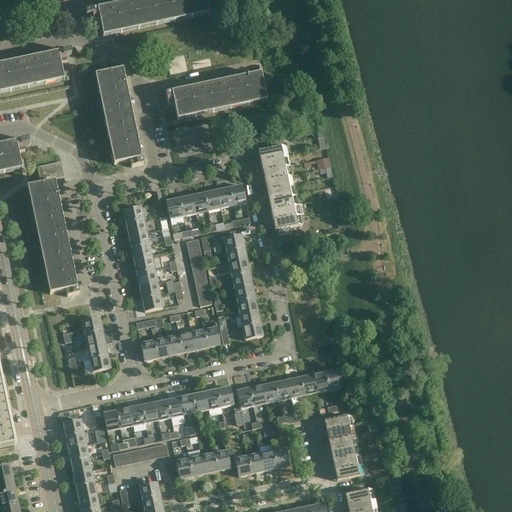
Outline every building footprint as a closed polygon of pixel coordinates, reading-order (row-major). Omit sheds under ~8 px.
[(210,14),(207,0),(162,0),(154,2),(153,0),(150,0),(150,3),(98,13),(98,10),(91,11),(94,24),(99,22),(102,37),(210,14)] [(0,69),(0,93),(64,80),(60,65),(66,64),(63,52),(57,53),(58,57),(26,63),(26,61),(21,62),(22,64),(0,69)] [(120,71),(108,74),(97,76),(116,166),(130,163),(131,169),(143,166),(142,160),(138,160),(131,127),(134,127),(133,123),(131,123),(120,71)] [(267,102),(262,79),(228,86),(228,83),(224,84),(224,86),(173,97),(172,94),(165,95),(168,108),(174,106),(177,121),(267,102)] [(0,174),(22,170),(19,155),(25,154),(22,141),(16,143),(16,146),(0,149),(0,174)] [(260,152),(263,163),(283,159),(280,148),(267,151),(260,152)] [(283,159),(263,163),(265,173),(285,169),(283,159)] [(329,159),(322,161),(324,170),(331,169),(329,159)] [(54,180),(64,178),(61,163),(53,165),(37,168),(39,178),(36,179),(37,184),(54,180)] [(287,178),(285,169),(265,173),(267,183),(287,178)] [(287,178),(267,183),(269,192),(289,188),(287,178)] [(79,295),(78,289),(74,289),(64,239),(66,238),(65,234),(63,235),(52,183),(28,188),(51,295),(65,292),(66,298),(79,295)] [(229,190),(232,208),(245,205),(242,187),(229,190)] [(291,198),(289,188),(269,192),(271,202),(291,198)] [(229,190),(216,193),(220,211),(232,208),(229,190)] [(159,192),(153,194),(156,205),(162,203),(159,192)] [(204,195),(207,213),(220,211),(216,193),(204,195)] [(195,216),(207,213),(204,195),(191,198),(195,216)] [(191,198),(179,201),(182,218),(195,216),(191,198)] [(291,198),(271,202),(273,212),(293,208),(291,198)] [(325,200),(310,202),(312,212),(326,210),(325,200)] [(165,203),(169,221),(182,218),(179,201),(165,203)] [(156,205),(159,218),(165,217),(163,204),(156,205)] [(302,206),(293,208),(273,212),(275,222),(295,218),(304,216),(302,206)] [(123,212),(126,225),(144,221),(141,208),(123,212)] [(275,222),(277,232),(280,232),(282,238),(294,236),(292,229),(297,228),(295,218),(275,222)] [(248,219),(235,222),(237,229),(250,226),(248,219)] [(144,221),(126,225),(129,238),(146,234),(144,221)] [(129,238),(131,251),(149,247),(146,234),(129,238)] [(223,241),(226,254),(244,250),(241,237),(223,241)] [(207,239),(201,240),(204,258),(210,257),(207,239)] [(187,250),(199,247),(198,241),(186,244),(187,250)] [(131,251),(134,263),(152,260),(149,247),(131,251)] [(187,250),(188,256),(201,253),(199,247),(187,250)] [(226,254),(229,266),(247,263),(244,250),(226,254)] [(188,256),(190,262),(202,259),(201,253),(188,256)] [(190,262),(191,268),(203,265),(202,259),(190,262)] [(134,263),(137,276),(154,272),(152,260),(134,263)] [(231,279),(249,275),(247,263),(229,266),(231,279)] [(191,268),(192,274),(204,271),(203,265),(191,268)] [(192,274),(194,279),(206,277),(204,271),(192,274)] [(137,276),(139,288),(157,285),(154,272),(137,276)] [(231,279),(234,291),(252,287),(249,275),(231,279)] [(194,279),(195,286),(207,283),(206,277),(194,279)] [(195,286),(196,291),(208,289),(207,283),(195,286)] [(139,288),(142,301),(160,297),(157,285),(139,288)] [(237,304),(255,300),(252,287),(234,291),(237,304)] [(183,301),(180,288),(174,290),(177,302),(183,301)] [(196,291),(197,297),(209,294),(208,289),(196,291)] [(197,297),(199,303),(211,301),(209,294),(197,297)] [(162,310),(160,297),(142,301),(145,314),(162,310)] [(257,313),(255,300),(237,304),(239,317),(257,313)] [(212,306),(211,301),(199,303),(200,309),(212,306)] [(239,317),(242,329),(260,325),(257,313),(239,317)] [(82,323),(85,336),(102,333),(99,319),(82,323)] [(137,331),(151,329),(149,322),(136,325),(137,331)] [(263,338),(260,325),(242,329),(245,342),(263,338)] [(204,332),(208,350),(220,347),(216,329),(204,332)] [(227,333),(221,334),(223,347),(229,345),(227,337),(233,335),(232,331),(227,333)] [(191,335),(195,353),(208,350),(204,332),(191,335)] [(87,349),(105,345),(102,333),(85,336),(87,349)] [(179,337),(182,355),(195,353),(191,335),(179,337)] [(166,340),(170,358),(182,355),(179,337),(166,340)] [(154,343),(158,361),(170,358),(166,340),(154,343)] [(140,346),(144,363),(158,361),(154,343),(140,346)] [(107,357),(105,345),(87,349),(90,361),(107,357)] [(110,371),(107,357),(90,361),(83,363),(86,376),(110,371)] [(79,377),(76,364),(70,366),(73,379),(79,377)] [(341,388),(337,370),(324,373),(328,391),(341,388)] [(328,391),(324,373),(312,376),(316,393),(328,391)] [(316,393),(312,376),(299,378),(303,396),(316,393)] [(299,378),(287,381),(290,399),(303,396),(299,378)] [(0,448),(14,446),(0,380),(0,448)] [(287,381),(274,384),(278,401),(290,399),(287,381)] [(265,404),(278,401),(274,384),(261,386),(265,404)] [(253,407),(265,404),(261,386),(249,389),(253,407)] [(236,394),(231,395),(229,387),(217,390),(220,408),(233,405),(234,413),(240,411),(240,409),(236,394)] [(236,392),(236,394),(240,409),(253,407),(249,389),(236,392)] [(208,411),(220,408),(217,390),(204,393),(208,411)] [(195,413),(208,411),(204,393),(191,396),(195,413)] [(183,416),(195,413),(191,396),(179,398),(183,416)] [(179,398),(166,401),(170,419),(183,416),(179,398)] [(157,421),(170,419),(166,401),(153,404),(157,421)] [(153,404),(141,406),(144,424),(157,421),(153,404)] [(97,405),(79,409),(82,419),(99,415),(97,405)] [(141,406),(128,409),(132,427),(144,424),(141,406)] [(128,409),(116,412),(119,429),(132,427),(128,409)] [(378,409),(372,410),(374,420),(380,419),(378,409)] [(106,432),(119,429),(116,412),(103,414),(106,432)] [(103,429),(100,416),(94,418),(97,431),(103,429)] [(326,421),(328,431),(348,427),(346,417),(326,421)] [(63,424),(66,437),(83,433),(80,420),(63,424)] [(330,441),(350,437),(348,427),(328,431),(330,441)] [(66,437),(68,450),(86,446),(83,433),(66,437)] [(330,441),(332,451),(352,447),(350,437),(330,441)] [(168,456),(166,444),(160,446),(162,457),(168,456)] [(86,446),(68,450),(71,462),(88,458),(86,446)] [(160,446),(154,447),(156,459),(162,457),(160,446)] [(148,448),(150,460),(156,459),(154,447),(148,448)] [(335,461),(354,457),(352,447),(332,451),(335,461)] [(148,448),(142,449),(144,461),(150,460),(148,448)] [(247,457),(234,460),(232,448),(225,450),(226,451),(230,467),(235,466),(238,477),(251,475),(247,457)] [(136,451),(139,462),(144,461),(142,449),(136,451)] [(272,452),(276,469),(289,466),(285,449),(272,452)] [(136,451),(130,452),(133,464),(139,462),(136,451)] [(213,454),(217,472),(230,469),(230,467),(226,451),(213,454)] [(124,453),(127,465),(133,464),(130,452),(124,453)] [(260,454),(263,472),(276,469),(272,452),(260,454)] [(124,453),(118,454),(121,466),(127,465),(124,453)] [(113,456),(115,467),(121,466),(118,454),(113,456)] [(201,457),(205,475),(217,472),(213,454),(201,457)] [(247,457),(251,475),(263,472),(260,454),(247,457)] [(189,459),(192,477),(205,475),(201,457),(189,459)] [(335,461),(337,470),(356,466),(354,457),(335,461)] [(91,471),(88,458),(71,462),(73,474),(91,471)] [(175,462),(179,480),(192,477),(189,459),(175,462)] [(0,466),(0,480),(12,478),(9,465),(0,466)] [(337,470),(339,481),(358,477),(356,466),(337,470)] [(75,480),(76,488),(94,484),(93,480),(91,471),(73,474),(75,480)] [(0,480),(0,494),(15,491),(12,478),(0,480)] [(390,490),(400,488),(398,478),(388,480),(390,490)] [(139,487),(142,500),(160,496),(157,483),(139,487)] [(76,488),(79,500),(97,497),(94,484),(76,488)] [(128,503),(126,490),(119,491),(122,504),(128,503)] [(347,494),(349,505),(369,500),(366,490),(347,494)] [(0,494),(0,507),(17,504),(15,491),(0,494)] [(142,500),(144,511),(147,511),(162,509),(160,496),(142,500)] [(79,500),(81,511),(87,511),(99,509),(97,497),(79,500)] [(350,511),(363,511),(371,510),(375,510),(373,500),(369,500),(349,505),(350,511)]
